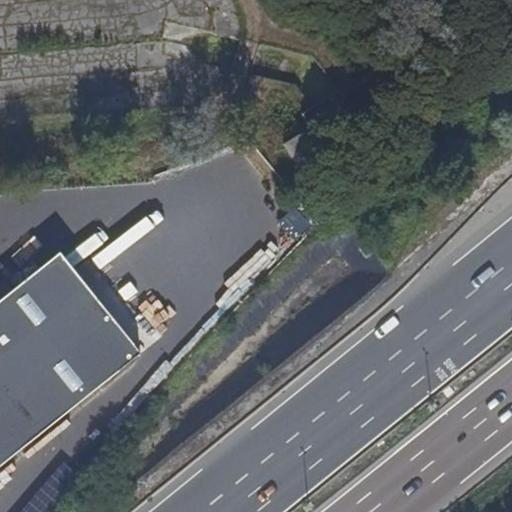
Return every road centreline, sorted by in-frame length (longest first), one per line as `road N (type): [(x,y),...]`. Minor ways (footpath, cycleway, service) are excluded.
road 1 (motorway): [(511,284),(231,511)]
road 2 (motorway): [(373,511),(511,400)]
